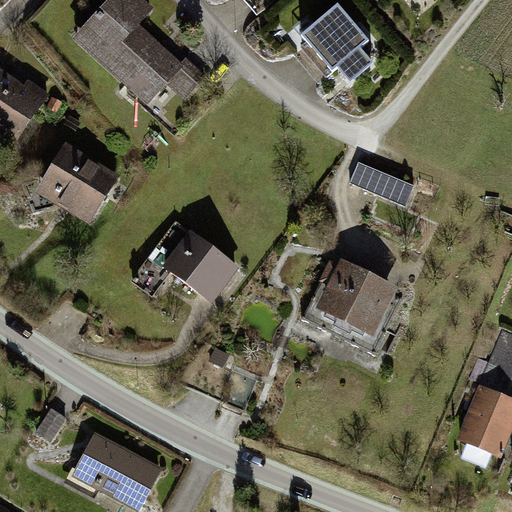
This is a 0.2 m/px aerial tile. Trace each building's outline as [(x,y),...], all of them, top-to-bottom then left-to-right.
[(111,3),(84,32),(98,45),(92,52),(128,85),(158,51),(160,48),(137,27),(151,11),(138,0),(115,0),(112,4),(111,3)] [(370,43),(339,7),(303,38),(308,44),(304,48),(328,78),(370,43)] [(178,70),(158,51),(128,85),(149,104),(169,82),(187,99),(206,78),(187,61),(178,70)] [(0,132),(16,144),(48,97),(38,90),(33,97),(0,73),(0,132)] [(66,149),(44,186),(60,195),(56,201),(92,222),(117,180),(66,149)] [(407,184),(360,165),(351,185),(399,205),(407,184)] [(193,235),(178,224),(134,283),(154,297),(171,274),(212,304),(227,284),(226,283),(237,268),(194,236),(193,235)] [(404,300),(332,264),(304,321),(376,356),(404,300)] [(511,334),(505,332),(492,365),(511,373),(511,334)] [(236,369),(212,357),(194,383),(225,397),(222,404),(247,414),(258,384),(234,373),(236,369)] [(506,443),(511,427),(511,401),(484,390),(462,442),(500,457),(506,443)] [(51,443),(66,419),(53,411),(38,435),(51,443)] [(161,472),(98,439),(78,476),(141,510),(161,472)]
